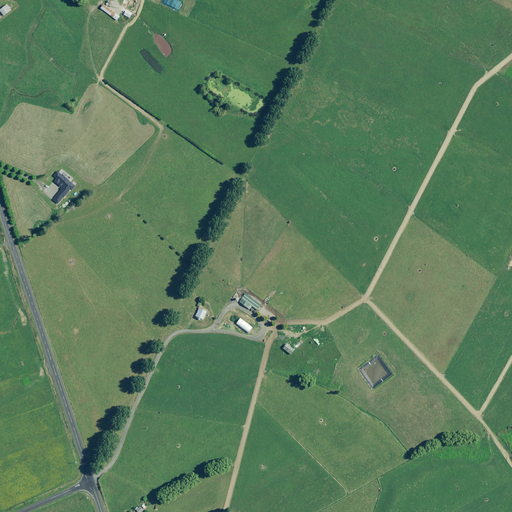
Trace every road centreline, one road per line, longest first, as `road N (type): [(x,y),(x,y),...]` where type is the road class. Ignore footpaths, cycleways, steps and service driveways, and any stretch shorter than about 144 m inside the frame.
road 1 (track): [(511,57),(476,89),(362,299),(324,322),(277,323),(223,511)]
road 2 (tertiary): [(91,481),(0,203)]
